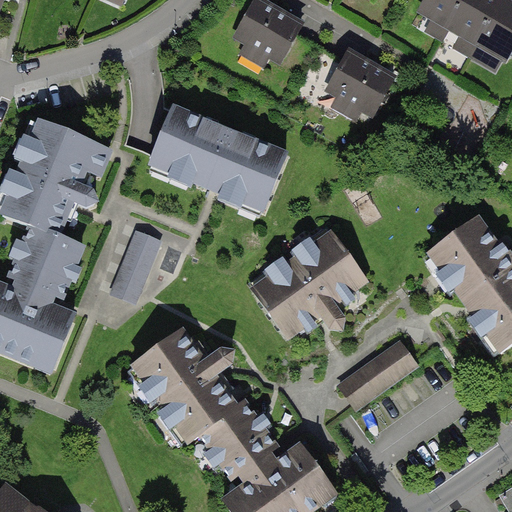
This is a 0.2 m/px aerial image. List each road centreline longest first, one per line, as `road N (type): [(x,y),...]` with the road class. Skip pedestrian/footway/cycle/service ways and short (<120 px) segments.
road 1 (residential): [(0,97),(139,38),(181,0)]
road 2 (residential): [(413,511),(511,444)]
